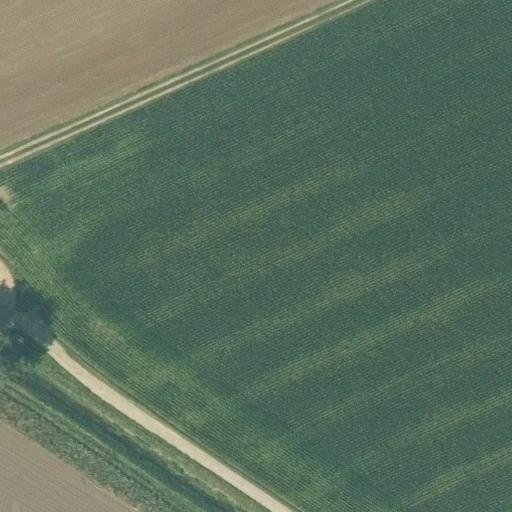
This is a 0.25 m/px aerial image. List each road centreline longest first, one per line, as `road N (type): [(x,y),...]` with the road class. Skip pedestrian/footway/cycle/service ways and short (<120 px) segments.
road 1 (track): [(0,168),(383,0)]
road 2 (track): [(0,321),(21,321),(93,385),(283,511)]
